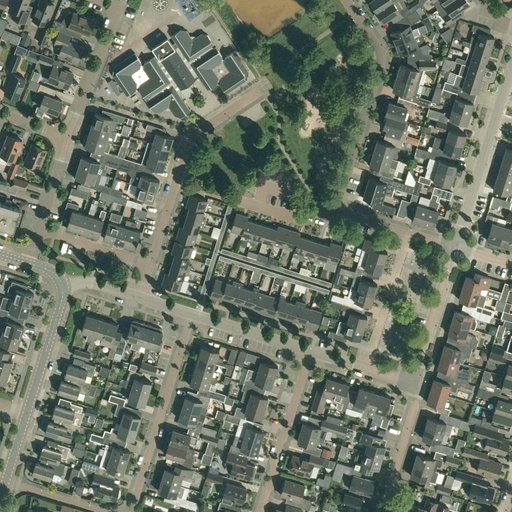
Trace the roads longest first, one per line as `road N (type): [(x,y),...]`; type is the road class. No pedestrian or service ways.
road 1 (residential): [(149,264),(189,138),(270,82)]
road 2 (residential): [(337,208),(374,55),(341,0)]
road 3 (residential): [(127,511),(189,314)]
road 4 (residential): [(259,511),(309,351)]
road 5 (residential): [(456,244),(413,386)]
road 6 (residential): [(364,369),(408,231)]
road 7 (residential): [(69,138),(115,9)]
road 8 (tertiary): [(25,415),(62,285)]
road 9 (residential): [(456,244),(495,120)]
road 10 (residential): [(382,511),(413,386)]
road 11 (residential): [(309,351),(189,314)]
